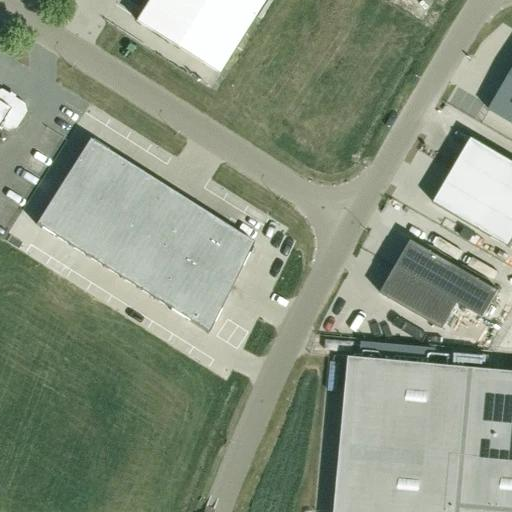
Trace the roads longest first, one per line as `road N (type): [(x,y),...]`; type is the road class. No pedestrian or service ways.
road 1 (unclassified): [(0,1),(348,223)]
road 2 (unclassified): [(348,223),(215,511)]
road 3 (unclassified): [(486,0),(348,223)]
